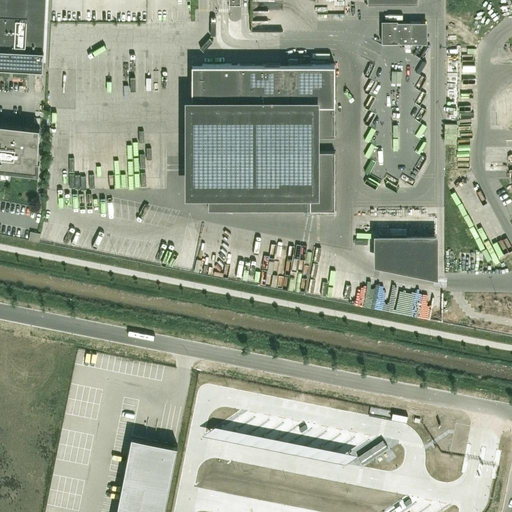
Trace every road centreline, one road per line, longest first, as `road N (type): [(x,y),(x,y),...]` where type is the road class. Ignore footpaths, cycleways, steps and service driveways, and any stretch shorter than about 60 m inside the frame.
road 1 (unclassified): [(0,311),(511,415)]
road 2 (unknown): [(373,47),(373,8),(427,4),(439,15),(436,177),(429,194),(353,192)]
road 3 (unknown): [(62,104),(56,187),(67,217),(141,229),(192,207)]
road 4 (unknown): [(511,233),(481,156),(487,50),(511,24)]
road 5 (unknown): [(511,281),(390,271),(332,229)]
road 6 (unknown): [(123,29),(195,42),(180,71),(180,112)]
road 7 (unknown): [(192,207),(208,217),(332,229)]
